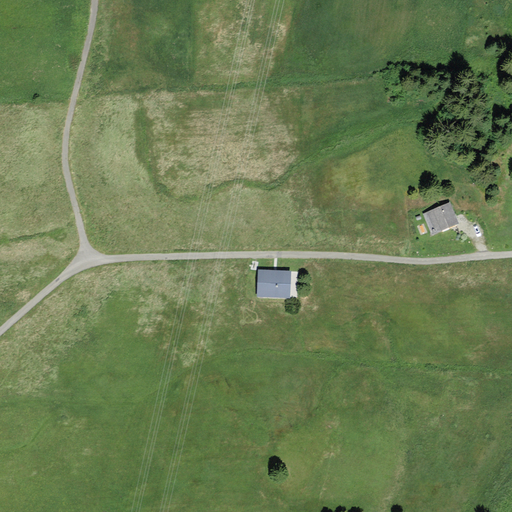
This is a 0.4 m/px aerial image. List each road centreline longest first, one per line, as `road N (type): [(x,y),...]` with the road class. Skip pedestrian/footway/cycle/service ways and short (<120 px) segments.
road 1 (track): [(87,262),(511,254)]
road 2 (track): [(87,262),(64,162),(94,0)]
